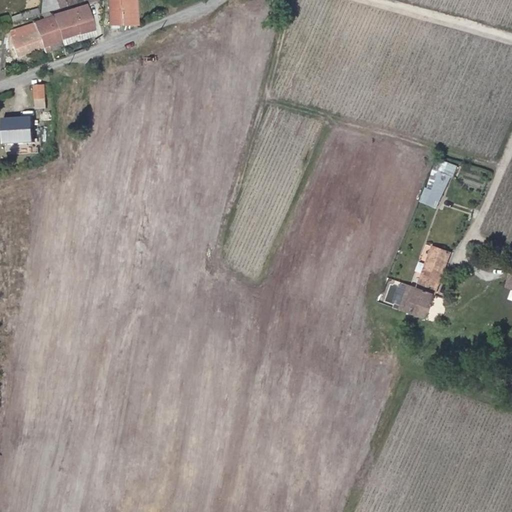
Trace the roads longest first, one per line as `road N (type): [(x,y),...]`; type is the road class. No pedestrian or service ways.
road 1 (residential): [(0,84),(209,0)]
road 2 (track): [(511,145),(460,253),(465,264),(494,276)]
road 3 (track): [(388,0),(511,34)]
